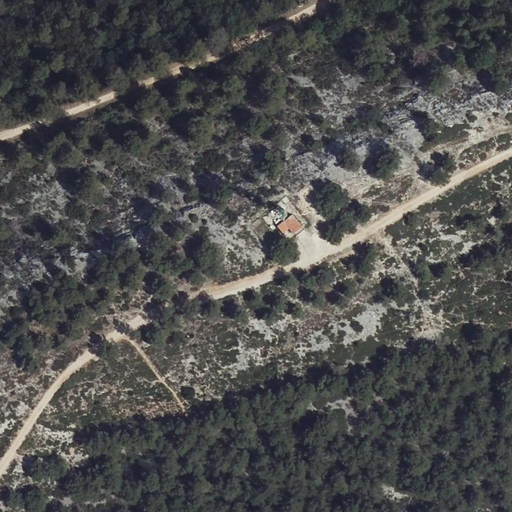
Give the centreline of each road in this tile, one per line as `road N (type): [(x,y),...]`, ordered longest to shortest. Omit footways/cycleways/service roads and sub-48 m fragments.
road 1 (track): [(511,150),(326,250),(169,303),(81,362),(0,466)]
road 2 (track): [(0,136),(205,58),(316,0)]
